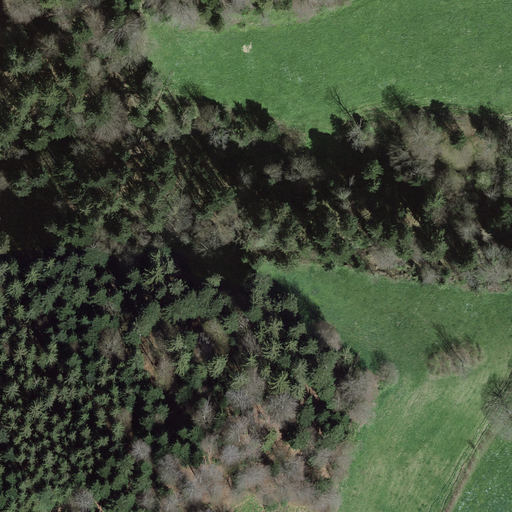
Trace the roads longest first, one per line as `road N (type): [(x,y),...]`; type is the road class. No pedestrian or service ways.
road 1 (track): [(511,235),(322,246),(184,243),(0,274)]
road 2 (track): [(215,246),(241,283),(372,386),(329,511)]
